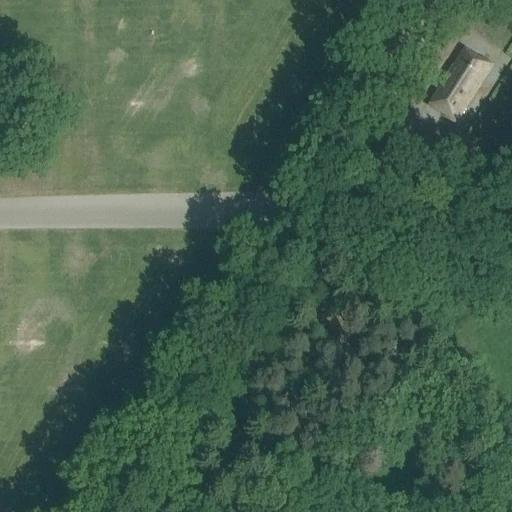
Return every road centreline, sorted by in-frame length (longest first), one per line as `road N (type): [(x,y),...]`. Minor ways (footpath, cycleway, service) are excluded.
road 1 (unclassified): [(114,511),(301,220)]
road 2 (unclassified): [(0,218),(239,206),(301,220)]
road 3 (unclassified): [(301,220),(442,0)]
